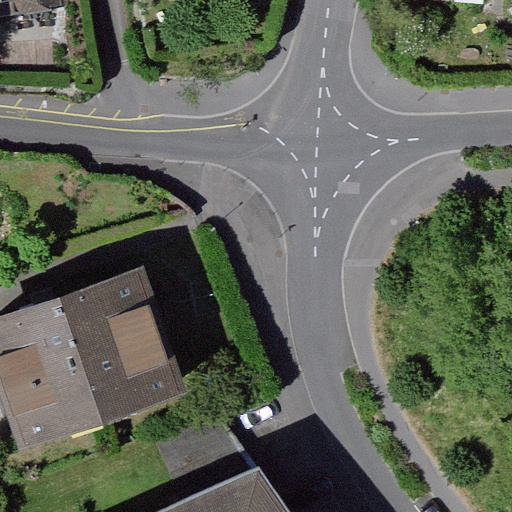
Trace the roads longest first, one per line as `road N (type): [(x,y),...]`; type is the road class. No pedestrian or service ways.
road 1 (residential): [(402,511),(365,465),(327,371),(316,264),(319,147)]
road 2 (residential): [(0,130),(319,147)]
road 3 (residential): [(319,147),(511,131)]
road 4 (residential): [(319,147),(330,0)]
